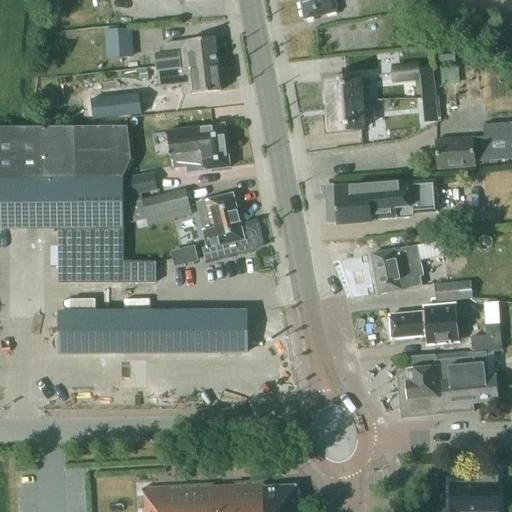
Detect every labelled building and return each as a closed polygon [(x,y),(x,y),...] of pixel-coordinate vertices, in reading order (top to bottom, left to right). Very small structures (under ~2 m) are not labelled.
[(302,0),(306,20),(338,14),(335,0),(302,0)] [(105,31),(108,59),(132,56),(129,28),(105,31)] [(158,65),(160,77),(168,75),(167,64),(176,63),(177,69),(218,63),(215,35),(188,39),(188,40),(164,43),(165,52),(156,53),(158,65)] [(168,75),(160,77),(158,65),(160,87),(183,84),(184,94),(195,92),(196,92),(222,89),(218,63),(177,69),(176,63),(167,64),(168,75)] [(433,67),(419,69),(420,80),(422,93),(435,92),(433,67)] [(394,83),(420,80),(419,69),(393,71),(394,83)] [(331,105),(362,102),(361,89),(373,88),(372,80),(360,80),(360,79),(329,81),(331,105)] [(167,111),(165,94),(115,100),(117,117),(167,111)] [(362,102),(331,105),(333,132),(364,130),(364,122),(375,122),(374,110),(362,110),(362,102)] [(232,167),(226,123),(170,130),(173,158),(175,158),(176,167),(188,165),(189,174),(212,171),(212,169),(232,167)] [(511,124),(484,126),(485,138),(437,141),(439,171),(477,168),(476,163),(511,160),(511,124)] [(122,180),(131,161),(131,129),(0,129),(0,230),(60,230),(60,286),(155,285),(155,264),(124,265),(124,225),(124,198),(157,192),(154,174),(122,180)] [(439,212),(437,181),(417,183),(344,188),(344,189),(336,190),(338,223),(347,223),(347,224),(382,221),(382,218),(420,215),(420,214),(439,212)] [(149,222),(149,225),(150,226),(194,215),(188,190),(132,204),(137,225),(149,222)] [(248,227),(245,226),(243,223),(239,210),(241,206),(239,200),(236,198),(235,193),(199,203),(210,247),(206,248),(209,263),(255,252),(254,251),(261,249),(263,243),(262,239),(259,232),(256,230),(253,228),(248,227)] [(405,249),(373,255),(379,295),(411,290),(422,288),(421,279),(424,278),(419,248),(405,250),(405,249)] [(173,255),(177,270),(200,264),(196,249),(173,255)] [(472,300),(471,284),(434,287),(436,303),(472,300)] [(424,318),(423,313),(389,316),(391,340),(425,337),(424,330),(433,330),(434,344),(454,343),(451,306),(431,308),(432,318),(424,318)] [(59,313),(59,354),(247,353),(247,312),(59,313)] [(485,328),(486,336),(499,335),(500,335),(500,327),(485,328)] [(470,338),(472,353),(483,352),(506,350),(505,335),(470,338)] [(485,376),(483,352),(472,353),(467,353),(468,358),(435,361),(434,356),(408,358),(409,370),(403,370),(406,399),(407,399),(408,409),(443,405),(443,407),(496,402),(494,375),(485,376)] [(272,475),(282,474),(282,463),(272,463),(272,475)] [(451,484),(451,511),(498,511),(498,475),(476,475),(476,484),(451,484)] [(296,511),(295,485),(265,486),(265,481),(146,488),(147,508),(144,508),(144,511),(296,511)]
